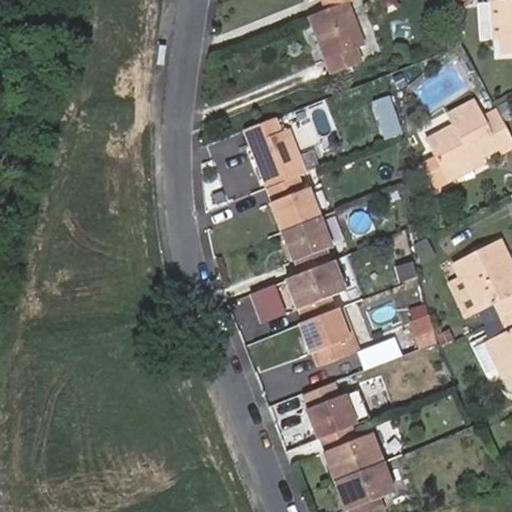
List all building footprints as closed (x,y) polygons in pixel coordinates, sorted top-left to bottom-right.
[(511,0),(511,1),(495,1),(496,39),(497,58),(511,56),(511,0)] [(365,63),(359,48),(370,44),(354,1),(337,8),(313,17),(334,74),(365,63)] [(496,39),(495,1),(484,2),(485,40),(496,39)] [(371,102),(384,139),(402,132),(389,96),(371,102)] [(510,146),(491,109),(479,115),(469,100),(442,114),(448,125),(420,139),(430,157),(438,175),(471,158),(491,148),(495,154),(510,146)] [(307,169),(291,125),(282,128),(277,117),(247,129),(268,184),(298,172),(307,169)] [(438,175),(430,157),(417,163),(429,186),(440,180),(438,175)] [(474,163),(471,158),(438,175),(440,180),(474,163)] [(320,214),(309,186),(304,188),(298,172),(268,184),(274,200),(270,202),(282,229),(320,214)] [(294,260),(298,258),(303,272),(332,261),(327,246),(332,245),(320,214),(282,229),(294,260)] [(489,301),(496,316),(511,307),(511,273),(494,237),(448,260),(457,275),(475,310),(489,301)] [(300,306),(304,304),(309,317),(340,305),(335,292),(349,287),(337,259),(332,261),(303,272),(298,274),(304,290),(296,292),(300,306)] [(298,274),(290,277),(296,292),(304,290),(298,274)] [(465,315),(475,310),(457,275),(446,280),(465,315)] [(326,363),(356,350),(349,334),(355,332),(342,304),(340,305),(309,317),(305,319),(316,348),(320,346),(326,363)] [(511,307),(496,316),(502,327),(486,335),(504,369),(511,385),(511,307)] [(432,339),(425,314),(407,322),(416,345),(432,339)] [(504,369),(486,335),(477,340),(494,375),(504,369)] [(354,390),(349,377),(321,387),(327,401),(323,402),(334,430),(337,429),(365,418),(370,416),(360,387),(354,390)] [(399,452),(386,421),(369,428),(365,418),(337,429),(342,439),(338,440),(344,456),(351,453),(358,469),(399,452)] [(412,480),(399,452),(358,469),(364,482),(356,485),(361,500),(367,498),(372,510),(399,500),(394,487),(412,480)] [(358,469),(351,453),(344,456),(350,472),(358,469)] [(364,482),(358,469),(350,472),(356,485),(364,482)]
